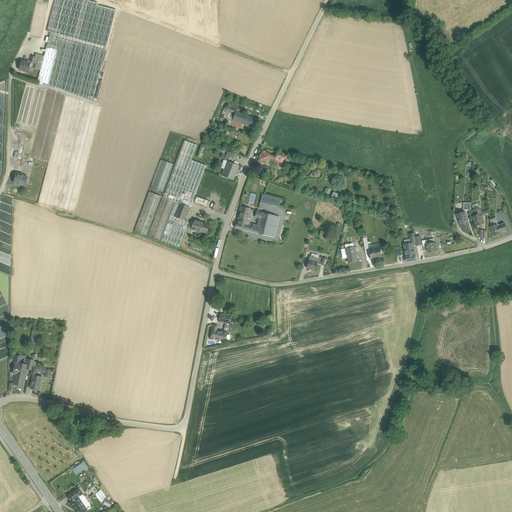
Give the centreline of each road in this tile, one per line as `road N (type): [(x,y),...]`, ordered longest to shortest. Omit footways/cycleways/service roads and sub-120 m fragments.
road 1 (unclassified): [(214,271),(293,283),(511,237)]
road 2 (unclassified): [(327,0),(256,144),(214,271)]
road 3 (track): [(106,0),(291,72)]
road 4 (unclassified): [(0,403),(36,399),(185,429)]
road 5 (unclassified): [(214,271),(185,429)]
